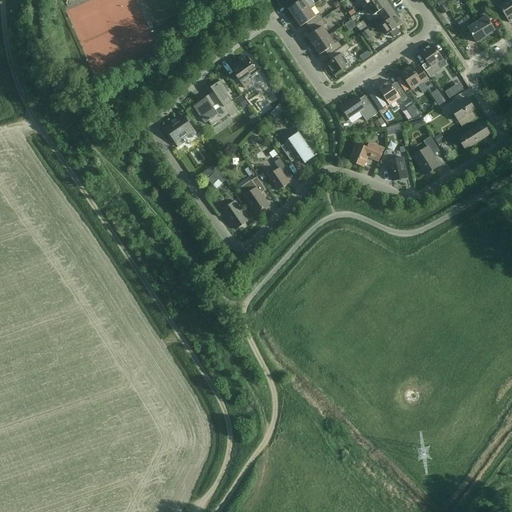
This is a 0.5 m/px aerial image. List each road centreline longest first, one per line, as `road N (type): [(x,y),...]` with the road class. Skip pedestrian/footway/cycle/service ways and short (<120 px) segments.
road 1 (residential): [(500,144),(413,197),(331,170),(240,246),(151,124),(263,23),(277,24),(324,91),(339,93),(434,27),(416,0)]
road 2 (track): [(37,0),(38,48),(59,100),(224,301),(240,310)]
road 3 (residential): [(511,177),(414,232),(333,215),(240,310)]
road 4 (track): [(202,511),(225,465),(228,421),(116,239)]
road 5 (track): [(116,239),(23,100),(2,0)]
road 6 (track): [(240,310),(276,409),(270,432),(216,511)]
road 7 (track): [(116,239),(189,289),(240,310)]
road 8 (residential): [(500,144),(473,74),(511,46)]
